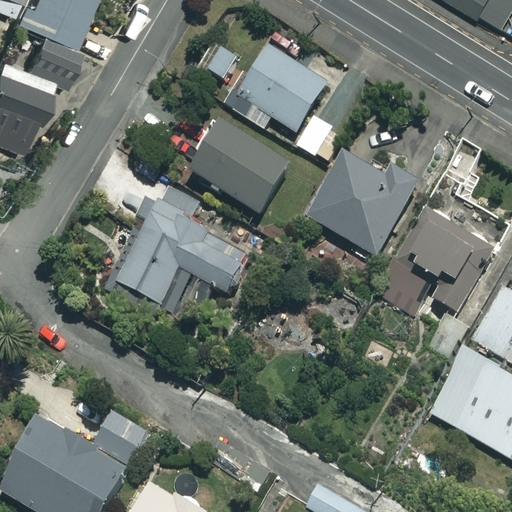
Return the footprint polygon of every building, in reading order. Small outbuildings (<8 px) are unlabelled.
[(0,0),(0,13),(14,18),(12,24),(37,33),(22,75),(58,88),(89,0),(0,0)] [(511,0),(441,0),(503,34),(511,16),(511,0)] [(243,62),(212,40),(195,65),(226,86),(243,62)] [(326,84),(267,46),(228,108),(266,133),(274,122),(294,135),(326,84)] [(46,92),(0,75),(0,147),(23,156),(46,92)] [(343,136),(313,119),(296,150),(327,166),(343,136)] [(287,168),(216,124),(186,172),(257,217),(287,168)] [(382,178),(341,155),(305,219),(375,258),(416,184),(388,168),(382,178)] [(227,298),(248,261),(199,233),(211,210),(167,185),(108,290),(191,337),(216,292),(227,298)] [(495,254),(430,216),(402,264),(441,286),(432,302),(458,318),(495,254)] [(511,298),(501,292),(472,345),(511,367),(511,298)] [(511,382),(472,361),(439,422),(511,461),(511,382)] [(148,436),(112,413),(93,444),(130,466),(148,436)] [(103,511),(126,473),(38,423),(0,488),(0,494),(30,511),(103,511)] [(368,511),(319,486),(307,508),(314,511),(368,511)] [(189,511),(146,487),(131,511),(189,511)]
